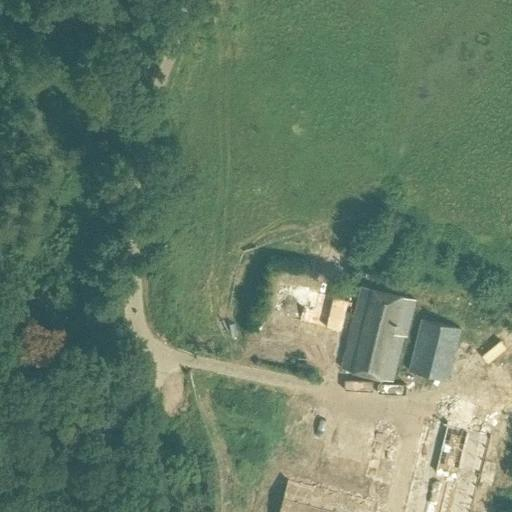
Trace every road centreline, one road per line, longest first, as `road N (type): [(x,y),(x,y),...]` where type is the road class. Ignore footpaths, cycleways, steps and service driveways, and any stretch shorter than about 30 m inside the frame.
road 1 (unclassified): [(143,363),(131,239),(136,145),(185,0)]
road 2 (unknown): [(143,363),(384,399)]
road 3 (track): [(152,511),(143,363)]
